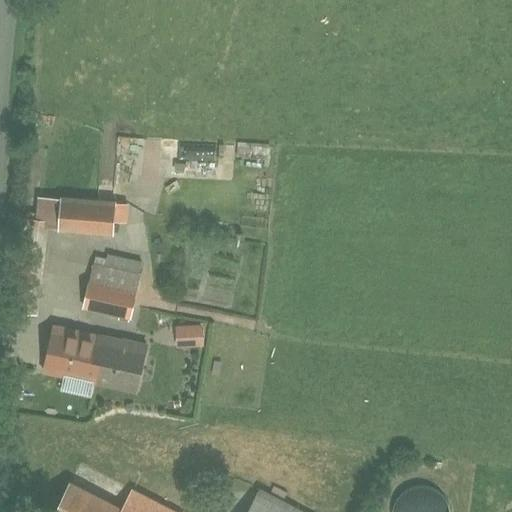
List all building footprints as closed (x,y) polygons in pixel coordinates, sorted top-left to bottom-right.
[(126,202),(111,200),(57,195),(54,230),(108,235),(109,220),(124,222),(126,202)] [(90,263),(79,312),(126,322),(137,273),(90,263)] [(174,346),(203,344),(202,323),(173,325),(174,346)] [(95,334),(50,324),(40,372),(85,381),(85,385),(136,396),(147,341),(96,331),(95,334)] [(174,511),(125,486),(116,503),(64,476),(55,492),(44,511),(174,511)] [(308,511),(257,485),(242,511),(308,511)] [(444,511),(443,504),(435,495),(424,489),(414,488),(403,492),(394,499),(389,509),(388,511),(444,511)]
